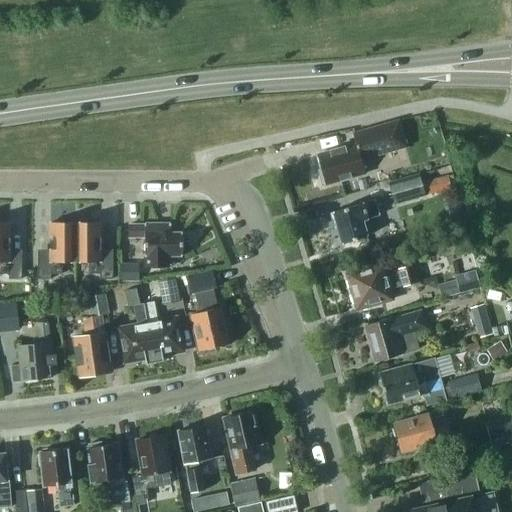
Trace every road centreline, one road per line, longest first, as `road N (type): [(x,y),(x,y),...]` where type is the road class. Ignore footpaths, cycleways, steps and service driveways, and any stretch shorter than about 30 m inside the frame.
road 1 (primary): [(0,114),(228,83),(404,71)]
road 2 (residential): [(0,417),(103,408),(305,362)]
road 3 (unclassified): [(0,182),(199,183),(239,195)]
road 4 (residential): [(305,362),(262,223),(239,195)]
road 5 (residential): [(344,511),(305,362)]
